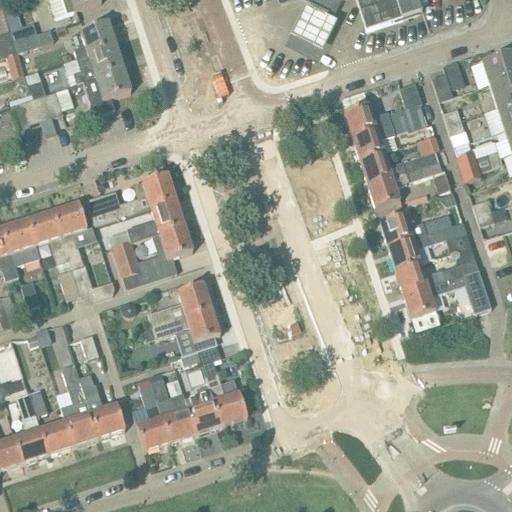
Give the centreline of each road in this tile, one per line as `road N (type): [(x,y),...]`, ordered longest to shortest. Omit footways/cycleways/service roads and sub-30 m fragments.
road 1 (residential): [(287,443),(181,135)]
road 2 (residential): [(248,113),(511,28)]
road 3 (residential): [(325,320),(248,113)]
road 4 (residential): [(287,443),(268,459),(92,511)]
road 5 (residential): [(181,135),(0,196)]
road 6 (residential): [(370,395),(452,376),(511,377)]
road 7 (residential): [(181,135),(138,0)]
road 8 (residential): [(351,404),(420,511)]
road 9 (residential): [(442,497),(370,395)]
road 10 (residential): [(205,0),(248,113)]
